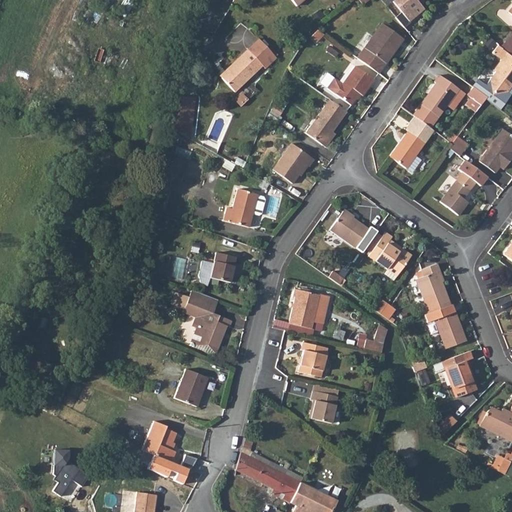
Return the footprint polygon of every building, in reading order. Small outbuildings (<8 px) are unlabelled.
[(393,0),(401,9),(394,14),(402,25),(409,21),(408,18),(423,8),(419,2),(420,0),(393,0)] [(402,36),(381,22),(356,59),(377,73),(384,63),(382,61),(390,49),(393,50),(402,36)] [(222,77),(234,90),(259,66),(270,55),(255,40),(229,66),(230,69),(222,77)] [(490,87),(511,63),(511,61),(511,54),(509,51),(504,47),(500,44),(494,51),(506,61),(487,85),(490,87)] [(490,87),(497,94),(496,96),(506,103),(511,94),(509,92),(511,88),(511,61),(511,63),(490,87)] [(373,78),(354,65),(341,83),(333,77),(326,88),(350,104),(359,92),(362,94),(373,78)] [(435,80),(439,83),(431,94),(430,93),(414,114),(431,127),(459,88),(440,74),(435,80)] [(250,85),(236,99),(241,105),(256,90),(250,85)] [(489,98),(475,87),(470,95),(483,106),(488,100),(489,98)] [(179,96),(175,129),(192,138),(196,98),(179,96)] [(316,139),(319,131),(324,122),(329,114),(333,109),(337,105),(330,100),(321,111),(306,132),(316,139)] [(319,131),(328,138),(333,129),(346,111),(337,105),(333,109),(329,114),(324,122),(319,131)] [(392,154),(417,171),(426,160),(417,153),(426,141),(419,136),(424,129),(412,120),(407,127),(410,129),(392,154)] [(481,160),(495,172),(499,167),(504,170),(511,158),(511,154),(511,153),(511,151),(511,133),(505,129),(481,160)] [(316,139),(323,145),(328,138),(319,131),(316,139)] [(313,158),(291,141),(273,168),(293,183),(306,163),(309,165),(313,158)] [(450,149),(460,157),(465,150),(455,142),(454,143),(450,149)] [(486,177),(465,160),(458,169),(462,172),(439,201),(457,215),(467,202),(462,198),(474,182),(479,185),(486,177)] [(255,195),(234,189),(228,208),(223,207),(219,219),(245,227),(249,213),(255,215),(258,214),(262,201),(261,198),(254,196),(255,195)] [(329,230),(354,247),(360,251),(373,233),(367,228),(342,210),(329,230)] [(367,252),(387,267),(383,272),(393,279),(410,253),(400,246),(398,249),(387,240),(391,234),(384,228),(367,252)] [(511,239),(502,254),(511,261),(511,239)] [(233,258),(213,253),(210,263),(199,260),(195,276),(197,284),(205,286),(207,278),(227,283),(233,258)] [(449,304),(438,269),(439,268),(437,261),(421,267),(423,275),(415,277),(424,304),(420,306),(422,314),(449,304)] [(327,276),(338,284),(344,275),(334,267),(327,276)] [(173,305),(180,308),(182,303),(196,309),(192,318),(189,325),(193,327),(191,334),(200,338),(198,343),(214,350),(223,327),(225,328),(228,321),(210,314),(216,298),(188,287),(185,295),(178,292),(173,305)] [(289,322),(311,327),(319,293),(294,288),(293,296),(295,296),(289,322)] [(173,305),(178,292),(174,290),(168,303),(173,305)] [(368,306),(378,312),(383,304),(375,298),(368,306)] [(178,312),(192,318),(196,309),(182,303),(180,308),(178,312)] [(422,314),(425,324),(433,321),(443,350),(464,342),(451,303),(449,304),(422,314)] [(378,312),(385,318),(391,310),(383,304),(378,312)] [(367,339),(368,334),(359,333),(357,347),(384,351),(388,326),(377,325),(375,340),(367,339)] [(212,353),(214,350),(198,343),(200,338),(191,334),(186,345),(202,352),(212,353)] [(298,371),(319,375),(326,347),(301,341),(299,350),(302,351),(298,371)] [(441,360),(446,376),(453,397),(473,390),(463,360),(465,360),(462,352),(441,360)] [(407,361),(411,370),(425,366),(422,359),(414,362),(413,359),(407,361)] [(174,397),(197,405),(207,377),(184,369),(174,397)] [(310,384),(308,391),(333,397),(335,389),(310,384)] [(307,398),(311,399),(307,417),(327,422),(333,397),(308,391),(307,398)] [(477,425),(510,441),(511,437),(511,401),(507,412),(500,408),(497,414),(487,409),(483,412),(477,425)] [(431,426),(435,440),(455,420),(448,411),(431,426)] [(139,446),(169,460),(173,450),(168,447),(176,433),(164,427),(166,423),(153,417),(139,446)] [(235,470),(248,478),(268,489),(266,493),(281,501),(294,507),(291,511),(308,511),(318,493),(239,453),(235,470)] [(494,471),(502,457),(496,454),(488,468),(494,471)] [(494,471),(502,474),(509,461),(502,457),(494,471)] [(131,490),(146,483),(141,473),(126,481),(131,490)] [(131,511),(150,511),(153,495),(134,493),(131,511)] [(308,511),(331,511),(336,503),(318,493),(308,511)]
